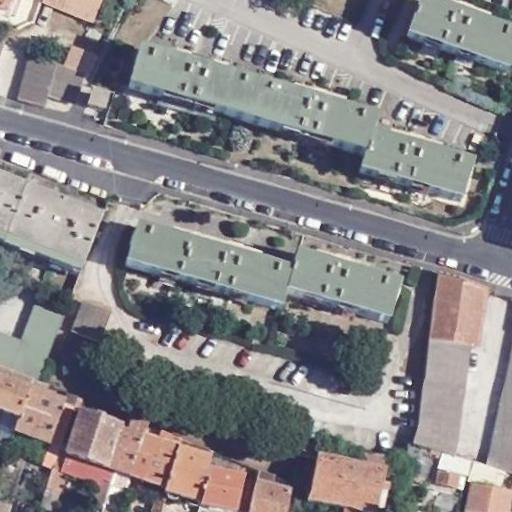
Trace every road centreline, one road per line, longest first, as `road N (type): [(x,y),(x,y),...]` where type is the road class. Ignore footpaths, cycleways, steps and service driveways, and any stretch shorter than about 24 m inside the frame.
road 1 (residential): [(0,124),(489,255)]
road 2 (unknown): [(348,73),(185,0)]
road 3 (unknown): [(511,131),(348,73)]
